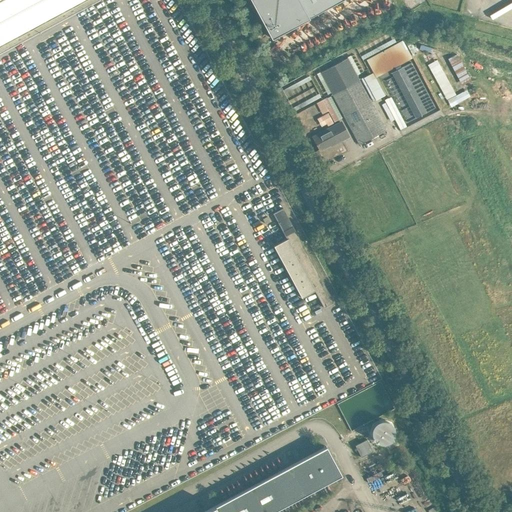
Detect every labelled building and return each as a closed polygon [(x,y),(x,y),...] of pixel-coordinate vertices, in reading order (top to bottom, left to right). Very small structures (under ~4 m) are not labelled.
[(0,0),(0,45),(84,0),(0,0)] [(250,0),(271,38),(308,18),(340,0),(250,0)] [(511,80),(383,45),(300,92),(298,93),(297,94),(295,96),(294,97),(293,98),(293,100),(292,101),(292,103),(292,105),(292,107),(292,109),(292,111),(293,113),(294,114),(390,281),(390,282),(391,283),(392,284),(393,286),(394,287),(396,288),(397,289),(399,290),(400,291),(402,292),(403,293),(405,293),(407,294),(452,306),(453,307),(454,307),(455,307),(456,306),(457,306),(458,306),(459,305),(460,304),(460,303),(461,303),(461,302),(462,301),(462,300),(467,282),(511,294),(511,80)] [(334,302),(283,208),(273,213),(286,238),(284,239),(285,240),(273,246),(301,298),(314,291),(324,308),(334,302)] [(373,451),(367,439),(355,445),(361,457),(373,451)] [(204,511),(272,511),(341,475),(326,447),(204,511)]
